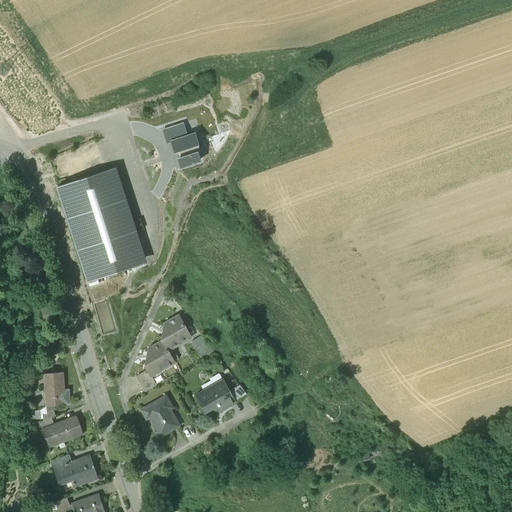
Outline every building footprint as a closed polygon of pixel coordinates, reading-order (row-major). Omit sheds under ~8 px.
[(192,131),(189,121),(184,123),(186,132),(192,131)] [(187,135),(183,123),(161,131),(166,145),(172,143),(171,140),(187,135)] [(181,169),(204,162),(194,132),(187,135),(171,140),(172,143),(181,169)] [(120,168),(60,187),(88,283),(148,262),(120,168)] [(179,315),(163,324),(167,329),(165,336),(161,339),(162,341),(167,350),(168,350),(191,337),(179,315)] [(202,335),(192,341),(202,359),(215,352),(202,335)] [(162,341),(146,350),(150,355),(148,362),(144,365),(147,371),(150,377),(151,376),(175,363),(168,350),(167,350),(162,341)] [(147,371),(135,377),(144,392),(156,385),(151,376),(150,377),(147,371)] [(62,372),(44,373),(47,405),(65,403),(63,387),(62,372)] [(222,379),(197,393),(206,410),(217,404),(220,410),(235,402),(229,391),(222,379)] [(239,384),(229,391),(235,402),(247,394),(239,384)] [(71,386),(63,387),(65,403),(72,403),(71,386)] [(166,396),(141,409),(147,419),(150,417),(161,436),(178,425),(169,409),(172,407),(166,396)] [(53,408),(41,412),(43,418),(51,416),(55,414),(53,408)] [(62,423),(58,424),(58,423),(54,423),(42,428),(49,446),(48,444),(63,439),(63,441),(83,434),(76,415),(64,420),(61,422),(62,423)] [(54,423),(51,416),(43,418),(39,420),(42,428),(54,423)] [(56,459),(59,467),(74,462),(71,453),(56,459)] [(74,462),(59,467),(65,486),(75,482),(77,485),(99,477),(91,456),(74,462)] [(61,507),(70,504),(77,502),(74,494),(58,499),(61,507)] [(99,494),(89,498),(88,495),(83,497),(84,499),(77,502),(70,504),(72,509),(74,509),(75,511),(78,510),(78,511),(102,511),(104,511),(99,494)]
